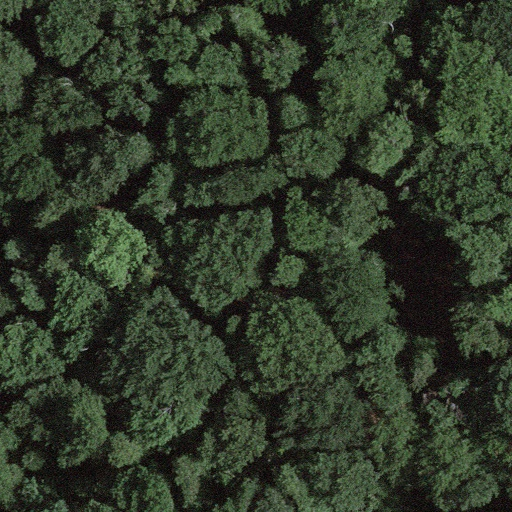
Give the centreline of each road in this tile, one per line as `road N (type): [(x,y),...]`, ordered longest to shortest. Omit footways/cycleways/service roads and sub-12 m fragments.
road 1 (track): [(188,211),(511,212)]
road 2 (track): [(188,211),(41,93),(0,46)]
road 3 (track): [(0,211),(58,189),(188,211)]
